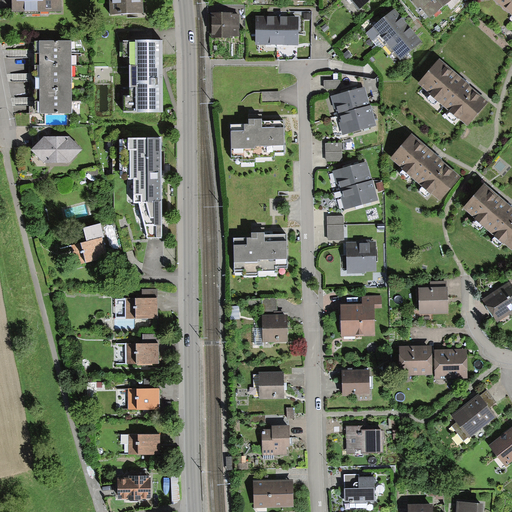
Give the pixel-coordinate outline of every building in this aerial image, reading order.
[(14,0),(15,11),(64,10),(63,0),(14,0)] [(144,0),(112,0),(113,13),(145,12),(144,0)] [(350,0),(359,10),(370,0),(350,0)] [(431,18),(453,0),(413,0),(420,8),(422,6),(431,18)] [(511,0),(498,0),(511,11),(511,0)] [(395,10),(374,28),(400,60),(422,43),(412,31),(403,21),(395,10)] [(241,13),(214,13),(214,37),(234,38),(234,35),(241,35),(241,13)] [(268,17),(256,17),(255,46),(298,46),(298,18),(286,18),(268,17)] [(162,39),(124,39),(124,57),(130,57),(130,96),(123,96),(123,113),(162,113),(162,72),(162,39)] [(74,114),(73,40),(42,40),(42,52),(42,57),(42,73),(42,79),(43,100),(43,107),(43,114),(74,114)] [(470,124),(490,101),(441,59),(421,83),(470,124)] [(343,89),(342,80),(326,81),(327,90),(343,89)] [(372,105),(366,86),(332,96),(336,108),(339,107),(342,120),(340,121),(344,135),(379,125),(373,105),(372,105)] [(265,91),(265,101),(282,101),(282,91),(265,91)] [(290,153),(289,119),(267,119),(267,116),(250,116),(250,122),(233,123),(234,159),(243,159),(243,162),(259,162),(259,158),(277,158),(277,153),(290,153)] [(69,126),(31,126),(31,149),(43,163),(70,163),(82,150),(69,136),(69,126)] [(464,176),(414,134),(393,158),(443,200),(464,176)] [(164,172),(163,137),(124,137),(125,178),(135,179),(136,203),(141,203),(149,239),(165,238),(165,220),(164,172)] [(344,142),(327,143),(328,161),(344,160),(344,142)] [(374,180),(368,161),(335,171),(338,183),(340,182),(344,196),(343,196),(346,209),(381,199),(375,180),(374,180)] [(511,245),(511,205),(486,183),(466,206),(511,245)] [(345,215),(329,215),(329,240),(346,239),(345,215)] [(86,240),(105,235),(101,223),(83,228),(86,240)] [(292,267),(291,232),(269,233),(269,230),(253,230),(253,236),(236,236),(237,272),(279,271),(279,267),(292,267)] [(77,265),(108,257),(103,237),(71,245),(77,265)] [(378,242),(349,242),(349,273),(367,273),(367,271),(378,271),(378,242)] [(511,280),(485,299),(500,321),(511,313),(511,280)] [(451,313),(450,287),(422,287),(422,313),(451,313)] [(377,334),(377,308),(383,307),(383,295),(365,295),(365,304),(343,304),(344,335),(377,334)] [(160,298),(127,298),(128,318),(160,318),(160,298)] [(265,312),(279,313),(279,299),(265,299),(265,312)] [(289,341),(289,314),(265,315),(266,342),(289,341)] [(161,343),(128,343),(128,363),(161,363),(161,343)] [(127,365),(128,344),(118,344),(118,365),(127,365)] [(402,375),(435,374),(434,344),(402,345),(402,375)] [(437,349),(437,379),(469,378),(469,349),(437,349)] [(372,400),(371,369),(344,370),(345,394),(358,394),(358,400),(372,400)] [(286,397),(285,371),(262,371),(262,398),(286,397)] [(162,388),(130,388),(130,408),(163,408),(162,388)] [(471,436),(498,415),(481,393),(454,414),(459,421),(471,436)] [(465,440),(471,436),(459,421),(454,425),(465,440)] [(361,428),(361,424),(348,424),(349,453),(387,452),(386,427),(361,428)] [(292,445),(292,426),(274,426),(274,429),(265,429),(265,454),(288,454),(288,445),(292,445)] [(507,464),(511,459),(511,426),(491,445),(507,464)] [(163,433),(130,433),(130,454),(163,454),(163,433)] [(378,472),(346,473),(347,502),(378,501),(378,472)] [(153,475),(120,475),(120,496),(153,495),(153,475)] [(257,506),(295,505),(294,479),(256,480),(257,506)] [(460,499),(458,511),(485,511),(486,501),(460,499)] [(435,511),(435,502),(410,503),(410,511),(435,511)]
